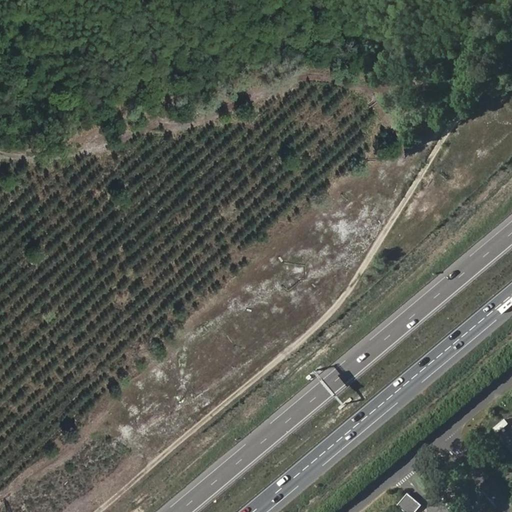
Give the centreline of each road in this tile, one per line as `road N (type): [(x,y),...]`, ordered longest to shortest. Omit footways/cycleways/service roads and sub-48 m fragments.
road 1 (unclassified): [(511,40),(330,314),(101,511)]
road 2 (motorway): [(511,233),(179,511)]
road 3 (motorway): [(256,511),(511,296)]
